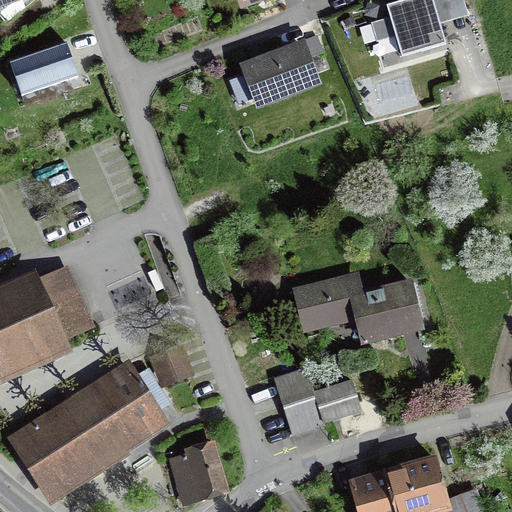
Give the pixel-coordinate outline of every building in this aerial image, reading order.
[(410,0),(386,7),(401,59),(447,46),(441,25),(469,17),(464,0),(410,0)] [(318,35),(239,66),(257,112),(323,86),(312,58),(325,53),(318,35)] [(66,42),(9,63),(22,98),(79,78),(66,42)] [(57,272),(0,297),(0,364),(82,328),(57,272)] [(412,280),(363,291),(359,273),(292,288),(303,335),(354,323),(360,348),(425,333),(412,280)] [(164,385),(191,375),(181,348),(154,358),(164,385)] [(352,381),(313,393),(304,368),(273,379),(283,409),(293,438),(324,428),(323,426),(362,413),(352,381)] [(133,371),(19,446),(49,493),(92,465),(163,418),(133,371)] [(226,493),(213,448),(172,461),(186,505),(226,493)] [(432,456),(353,477),(362,511),(425,511),(446,506),(432,456)] [(482,511),(476,495),(449,505),(451,511),(482,511)]
